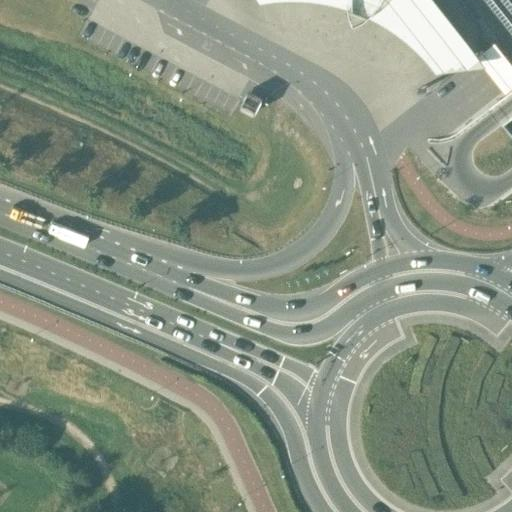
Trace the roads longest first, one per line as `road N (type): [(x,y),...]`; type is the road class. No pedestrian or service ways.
road 1 (primary): [(0,275),(261,390),(288,426),(322,511)]
road 2 (unclassified): [(355,132),(338,203),(301,251),(269,268),(203,266),(166,278)]
road 3 (primary): [(0,253),(223,345)]
road 4 (primary): [(382,291),(322,330),(293,334),(166,278)]
road 5 (unclassified): [(166,0),(300,71),(355,132)]
road 6 (primary): [(382,268),(301,309),(166,278)]
road 7 (primary): [(166,278),(0,212)]
road 8 (primary): [(511,307),(493,317),(439,301),(382,313)]
road 9 (primary): [(340,401),(346,467),(381,511)]
